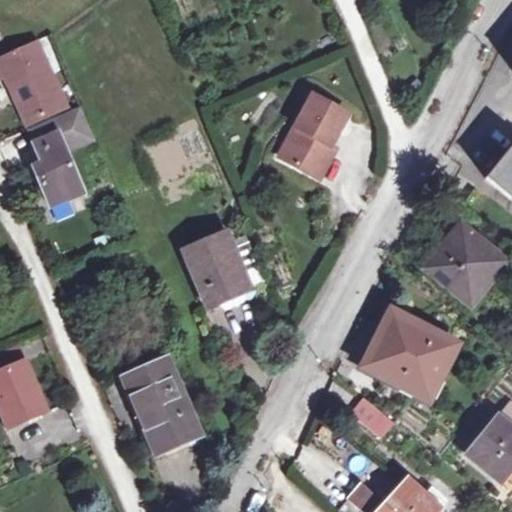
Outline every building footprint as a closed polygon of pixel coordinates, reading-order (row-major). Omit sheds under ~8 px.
[(36,40),(0,55),(0,75),(4,74),(18,105),(23,103),(32,122),(66,107),(36,40)] [(347,116),(312,97),(278,159),(313,178),(347,116)] [(78,107),(44,121),(50,136),(34,143),(30,133),(20,138),(29,157),(21,161),(41,207),(48,204),(49,206),(82,192),(59,138),(87,126),(78,107)] [(44,121),(28,128),(30,133),(34,143),(50,136),(44,121)] [(511,147),(488,178),(511,198),(511,147)] [(507,262),(460,224),(426,268),(471,306),(507,262)] [(249,288),(230,246),(224,233),(184,251),(209,305),(249,288)] [(230,246),(249,288),(264,281),(245,239),(230,246)] [(427,399),(454,346),(392,314),(366,369),(427,399)] [(0,410),(8,428),(45,411),(16,349),(0,356),(0,410)] [(179,441),(177,438),(196,430),(186,408),(190,407),(182,388),(177,390),(165,359),(149,366),(143,350),(118,361),(124,377),(123,378),(144,428),(149,426),(160,449),(179,441)] [(384,439),(396,425),(365,400),(353,413),(384,439)] [(466,455),(500,483),(511,469),(511,402),(466,455)] [(423,497),(405,481),(383,507),(362,486),(338,511),(438,511),(447,502),(430,487),(423,497)]
